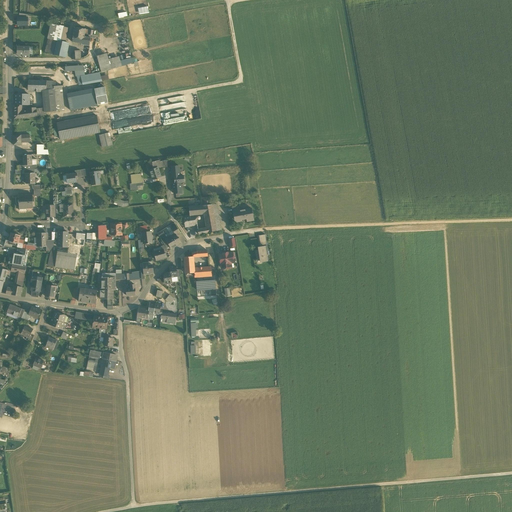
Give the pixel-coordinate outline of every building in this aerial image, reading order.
[(147,6),(137,8),(138,14),(148,12),(147,6)] [(28,26),(28,18),(19,18),(18,18),(18,26),(28,26)] [(51,25),(48,39),(57,40),(60,26),(51,25)] [(60,26),(57,40),(65,42),(68,28),(60,26)] [(74,28),(73,35),(80,36),(84,37),(85,34),(86,29),(74,28)] [(79,40),(80,36),(73,35),(72,42),(81,44),(82,44),(83,40),(79,40)] [(81,45),(89,46),(91,38),(88,38),(84,37),(80,36),(79,40),(83,40),(82,44),(81,44),(81,45)] [(53,55),(57,40),(48,39),(45,53),(53,55)] [(68,43),(65,42),(57,40),(53,55),(64,58),(68,43)] [(72,55),(72,60),(80,59),(79,51),(74,51),(75,54),(72,55)] [(97,57),(100,68),(110,64),(109,60),(107,54),(97,57)] [(111,69),(121,67),(120,61),(119,57),(109,60),(110,64),(111,69)] [(132,58),(120,61),(121,67),(133,63),(132,58)] [(111,69),(110,64),(100,68),(101,73),(111,69)] [(73,77),(77,87),(102,82),(102,81),(100,73),(99,72),(85,75),(83,66),(63,67),(64,72),(71,71),(71,77),(73,77)] [(44,91),(44,94),(54,93),(54,86),(54,81),(28,80),(28,90),(44,91)] [(62,86),(54,86),(54,93),(56,111),(64,111),(62,86)] [(104,87),(94,89),(98,105),(108,103),(107,100),(105,87),(104,87)] [(70,111),(98,105),(94,89),(67,94),(70,111)] [(56,111),(54,93),(44,94),(45,108),(46,112),(56,111)] [(29,95),(15,95),(15,104),(22,104),(22,105),(29,105),(29,95)] [(22,105),(22,104),(15,104),(14,104),(14,120),(28,118),(28,111),(22,112),(22,105)] [(117,111),(110,112),(113,128),(150,121),(148,112),(150,112),(149,105),(141,106),(141,104),(116,108),(117,111)] [(28,111),(28,118),(37,116),(36,109),(36,108),(28,109),(28,111)] [(46,115),(46,112),(45,108),(36,109),(37,116),(46,115)] [(57,123),(61,140),(88,134),(100,132),(96,115),(57,123)] [(99,135),(102,148),(112,146),(110,137),(109,133),(99,135)] [(13,136),(13,145),(21,145),(21,142),(21,135),(13,136)] [(23,155),(24,165),(32,165),(31,159),(31,155),(23,155)] [(161,176),(158,170),(156,162),(148,164),(152,179),(161,176)] [(172,177),(173,178),(174,178),(174,177),(180,177),(179,166),(171,167),(172,177)] [(90,172),(90,174),(91,180),(91,184),(100,183),(98,171),(90,172)] [(66,176),(67,184),(76,182),(76,178),(77,178),(77,177),(77,173),(75,174),(66,175),(66,176)] [(25,174),(26,184),(35,184),(34,174),(31,174),(25,174)] [(131,175),(132,184),(142,182),(141,174),(131,175)] [(179,194),(180,194),(182,194),(183,194),(182,191),(181,191),(181,183),(180,182),(175,183),(174,183),(173,184),(174,194),(179,193),(179,194)] [(202,198),(203,205),(212,205),(211,197),(202,198)] [(122,207),(129,207),(129,201),(125,202),(116,198),(114,204),(122,207)] [(216,204),(212,205),(216,226),(217,231),(221,230),(216,204)] [(64,212),(64,217),(74,217),(73,205),(64,205),(64,212)] [(195,215),(204,214),(203,205),(189,207),(189,216),(195,215)] [(212,205),(203,205),(204,214),(207,228),(216,226),(212,205)] [(47,214),(47,217),(54,217),(54,206),(47,206),(47,209),(46,209),(46,214),(47,214)] [(247,219),(247,222),(254,220),(252,209),(240,211),(233,212),(234,217),(236,217),(237,221),(242,221),(242,220),(247,219)] [(183,217),(185,227),(197,224),(195,215),(189,216),(183,217)] [(111,236),(122,235),(121,223),(111,223),(111,236)] [(176,235),(180,233),(176,225),(171,228),(174,232),(175,234),(175,235),(176,235)] [(58,247),(67,247),(68,232),(59,232),(58,238),(58,247)] [(142,233),(143,243),(152,242),(151,232),(147,232),(142,233)] [(167,248),(170,246),(166,239),(167,238),(164,232),(159,236),(164,245),(167,248)] [(18,243),(18,242),(19,240),(19,239),(20,236),(20,235),(11,233),(9,241),(11,241),(18,243)] [(39,247),(47,246),(47,241),(46,233),(37,234),(37,238),(38,238),(39,247)] [(172,236),(167,238),(166,239),(170,246),(171,249),(172,248),(175,246),(176,246),(181,243),(176,235),(175,235),(172,237),(172,236)] [(259,236),(261,247),(262,246),(267,246),(265,235),(259,236)] [(28,243),(27,245),(33,246),(36,247),(37,247),(37,238),(34,238),(34,244),(28,243)] [(11,241),(9,241),(5,240),(2,247),(11,248),(12,245),(10,244),(11,241)] [(77,255),(79,255),(81,245),(73,244),(72,254),(77,255)] [(267,255),(266,251),(266,247),(263,248),(262,246),(261,247),(258,247),(258,250),(260,260),(260,262),(268,261),(267,255)] [(154,252),(155,260),(166,258),(164,252),(164,250),(162,250),(154,252)] [(75,270),(77,258),(67,257),(67,253),(57,252),(57,253),(52,252),(49,266),(75,270)] [(234,257),(233,252),(219,254),(221,268),(231,266),(231,263),(234,262),(233,258),(234,257)] [(24,256),(24,255),(18,254),(16,254),(14,253),(13,258),(9,258),(8,264),(12,264),(22,266),(24,256)] [(184,257),(185,274),(194,273),(195,273),(194,268),(194,257),(192,257),(184,257)] [(143,267),(144,275),(145,275),(148,274),(148,273),(153,273),(152,265),(148,265),(148,263),(143,263),(143,267)] [(11,271),(18,273),(25,274),(26,267),(22,266),(12,264),(11,271)] [(194,273),(195,277),(212,276),(211,267),(208,267),(194,268),(195,273),(194,273)] [(0,268),(0,281),(4,282),(6,275),(8,275),(9,271),(0,268)] [(18,273),(16,286),(22,287),(25,274),(18,273)] [(39,291),(40,291),(41,285),(42,278),(41,278),(34,277),(32,277),(31,282),(33,282),(32,286),(31,290),(32,290),(39,291)] [(215,281),(196,282),(196,286),(197,290),(216,289),(215,281)] [(47,285),(45,297),(54,298),(56,286),(47,285)] [(21,297),(22,287),(16,286),(13,286),(12,289),(7,288),(6,294),(9,294),(21,297)] [(126,289),(126,295),(136,295),(135,288),(134,286),(131,286),(131,287),(130,287),(130,289),(126,289)] [(79,302),(87,303),(89,291),(85,291),(85,289),(81,288),(81,289),(80,295),(79,298),(79,302)] [(89,290),(89,291),(87,303),(96,304),(97,299),(96,299),(97,291),(94,290),(93,291),(92,291),(89,290)] [(165,300),(170,304),(174,299),(169,295),(165,300)] [(154,314),(161,315),(162,312),(162,313),(162,311),(160,310),(161,304),(156,303),(154,314)] [(7,313),(18,317),(21,309),(15,307),(10,305),(7,313)] [(33,317),(38,319),(39,315),(40,315),(40,314),(41,310),(38,309),(37,310),(31,307),(29,313),(29,315),(30,315),(33,316),(33,317)] [(148,319),(149,313),(148,313),(149,309),(139,308),(136,323),(140,323),(141,318),(148,319)] [(29,313),(24,311),(21,319),(28,322),(30,315),(29,315),(29,313)] [(54,312),(52,318),(64,323),(66,316),(54,312)] [(176,314),(162,313),(162,312),(161,315),(161,318),(162,318),(167,319),(166,322),(166,323),(175,324),(176,314)] [(50,325),(61,329),(64,323),(52,318),(50,325)] [(30,336),(30,335),(33,329),(30,328),(29,329),(24,326),(21,334),(25,336),(26,334),(30,336)] [(47,344),(54,347),(57,341),(49,338),(47,344)] [(103,345),(112,346),(113,339),(108,338),(104,338),(103,345)] [(98,358),(103,359),(104,353),(90,350),(89,356),(98,358)] [(104,353),(103,359),(116,361),(117,355),(104,353)] [(86,369),(95,371),(98,358),(89,356),(86,369)] [(45,366),(43,365),(44,361),(36,358),(33,365),(34,365),(39,367),(41,368),(44,369),(45,366)] [(114,368),(116,361),(103,359),(100,375),(103,375),(108,376),(109,367),(114,368)] [(4,366),(1,366),(2,363),(0,362),(0,377),(9,379),(10,369),(4,368),(4,366)]
